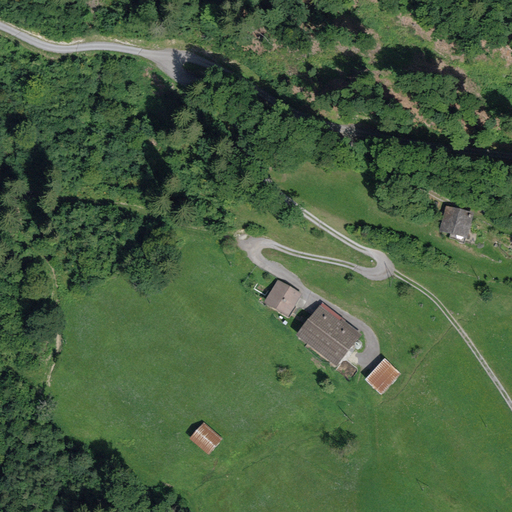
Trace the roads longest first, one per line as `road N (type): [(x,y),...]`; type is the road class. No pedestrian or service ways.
road 1 (track): [(171,56),(209,89),(280,198),(378,255),(377,272),(267,242),(257,251),(361,325),(373,342),(371,358)]
road 2 (track): [(511,157),(315,125),(198,57),(101,44),(41,46),(0,27)]
road 3 (track): [(382,267),(447,312),(511,408)]
